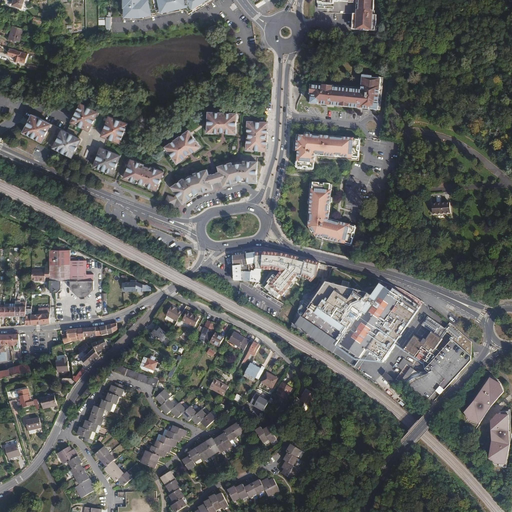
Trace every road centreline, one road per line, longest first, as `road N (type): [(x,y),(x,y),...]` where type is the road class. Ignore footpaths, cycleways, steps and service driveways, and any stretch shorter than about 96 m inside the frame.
road 1 (tertiary): [(267,222),(296,41)]
road 2 (residential): [(65,434),(116,377),(149,389),(161,416),(200,432)]
road 3 (secondary): [(168,219),(0,148)]
road 4 (secondary): [(366,511),(405,446),(474,369)]
road 5 (secondary): [(288,248),(457,301)]
road 6 (tertiary): [(55,434),(75,384),(159,296)]
road 7 (tertiary): [(277,43),(275,152),(261,193),(247,207)]
road 8 (residential): [(159,296),(99,323),(0,330)]
road 9 (residential): [(167,291),(262,336),(295,368)]
